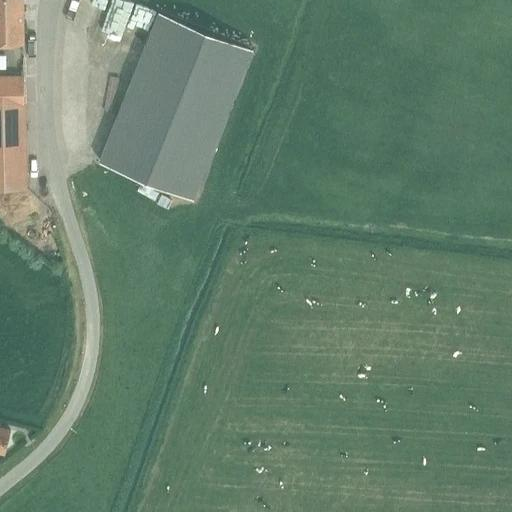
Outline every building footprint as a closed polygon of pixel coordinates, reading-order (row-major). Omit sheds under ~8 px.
[(23,0),(0,0),(0,44),(25,44),(23,0)] [(132,0),(130,13),(152,18),(156,0),(132,0)] [(160,11),(100,161),(194,198),(254,48),(160,11)] [(0,188),(27,188),(25,76),(0,76),(0,188)] [(0,451),(6,452),(11,430),(0,427),(0,451)]
